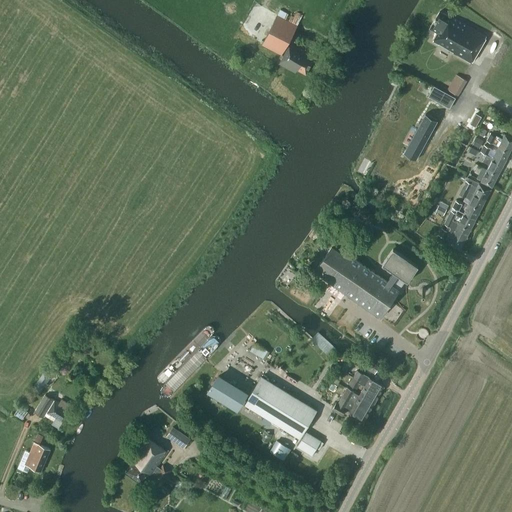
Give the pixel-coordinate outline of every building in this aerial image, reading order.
[(486,36),(452,17),(452,18),(439,12),(430,29),(438,33),(433,42),(471,63),(486,36)] [(278,15),(263,44),(281,54),(296,25),(278,15)] [(306,74),(315,59),(306,54),(307,53),(291,44),(279,63),(295,73),(297,69),(306,74)] [(449,88),(461,93),(468,77),(457,72),(449,88)] [(434,85),(428,96),(439,102),(445,92),(434,85)] [(425,113),(403,153),(415,159),(437,120),(425,113)] [(481,116),(476,113),(470,124),(475,127),(481,116)] [(486,130),(481,127),(478,133),(483,136),(486,130)] [(490,134),(487,140),(493,143),(499,146),(510,152),(511,147),(511,137),(505,134),(503,139),(496,136),(496,137),(490,134)] [(483,140),(476,137),(472,144),(479,148),(483,140)] [(487,155),(491,148),(484,145),(481,151),(485,154),(487,155)] [(471,146),(468,151),(475,155),(478,150),(471,146)] [(499,146),(493,158),(504,163),(510,152),(499,146)] [(485,154),(482,160),(490,164),(487,169),(498,174),(504,163),(493,158),(487,155),(485,154)] [(498,174),(487,169),(483,167),(477,178),(481,180),(481,181),(492,186),(498,174)] [(463,187),(469,190),(486,199),(491,189),(479,183),(478,185),(472,183),(472,184),(466,181),(463,187)] [(486,199),(469,190),(463,187),(460,194),(464,197),(462,201),(468,204),(469,203),(481,209),(486,199)] [(462,205),(456,201),(453,208),(459,211),(462,205)] [(469,203),(468,204),(464,213),(476,219),(481,209),(469,203)] [(435,211),(443,215),(446,209),(438,204),(435,211)] [(448,217),(454,220),(459,223),(471,229),(476,219),(464,213),(462,216),(456,213),(451,211),(448,217)] [(450,227),(454,220),(448,217),(444,224),(447,225),(450,227)] [(342,220),(332,228),(337,234),(347,226),(342,220)] [(465,239),(471,229),(459,223),(454,220),(450,227),(447,225),(445,230),(448,232),(449,231),(454,233),(465,239)] [(465,239),(454,233),(449,231),(448,232),(445,230),(442,229),(439,234),(440,235),(439,238),(444,240),(460,249),(465,239)] [(324,276),(330,280),(332,278),(334,279),(341,268),(346,271),(354,258),(342,250),(340,253),(331,247),(318,267),(326,273),(324,276)] [(386,281),(354,258),(346,271),(341,268),(334,279),(332,278),(330,280),(381,315),(399,290),(391,284),(397,274),(407,281),(418,266),(393,248),(382,263),(393,271),(386,281)] [(311,340),(329,356),(336,349),(318,332),(311,340)] [(255,340),(251,348),(265,356),(270,348),(255,340)] [(367,356),(361,366),(374,373),(380,363),(367,356)] [(353,377),(360,381),(359,383),(364,386),(379,394),(384,386),(357,370),(353,377)] [(236,407),(245,392),(218,375),(209,390),(236,407)] [(316,409),(261,376),(244,403),(300,437),(316,409)] [(359,383),(360,381),(353,377),(349,384),(356,388),(359,383)] [(364,386),(360,394),(374,402),(379,394),(364,386)] [(349,400),(350,399),(370,411),(374,402),(360,394),(348,387),(342,396),(349,400)] [(43,417),(54,399),(45,394),(34,412),(43,417)] [(342,396),(342,397),(338,403),(336,402),(332,409),(343,415),(346,408),(365,419),(370,411),(350,399),(349,400),(342,396)] [(70,404),(61,398),(59,402),(56,400),(46,415),(54,420),(57,416),(61,419),(67,410),(67,409),(70,404)] [(172,426),(165,437),(182,449),(190,439),(172,426)] [(264,431),(260,438),(267,442),(272,435),(264,431)] [(39,433),(35,440),(41,442),(44,436),(39,433)] [(313,449),(317,451),(321,444),(304,433),(295,447),(309,455),(313,449)] [(166,451),(147,438),(131,460),(133,462),(126,472),(143,484),(149,476),(150,477),(154,471),(158,474),(156,477),(163,482),(171,470),(164,465),(161,469),(158,467),(169,450),(167,449),(166,451)] [(35,442),(30,453),(25,450),(17,468),(27,472),(29,466),(41,471),(51,449),(35,442)]
